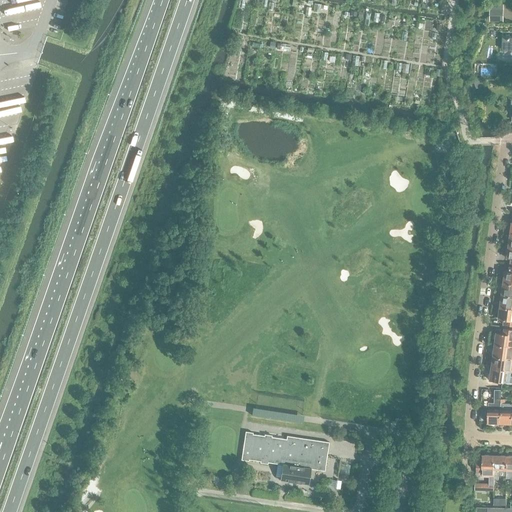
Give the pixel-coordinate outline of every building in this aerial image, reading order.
[(503,4),(490,4),(490,22),(504,22),(503,4)] [(511,38),(503,38),(503,50),(511,50),(511,38)] [(475,63),(475,75),(497,75),(497,68),(483,67),(483,64),(475,63)] [(473,81),(477,89),(484,86),(481,78),(473,81)] [(511,266),(510,266),(509,272),(505,271),(503,283),(511,284),(511,266)] [(511,284),(503,283),(502,295),(511,296),(511,284)] [(500,307),(511,308),(511,296),(502,295),(500,307)] [(511,308),(500,307),(499,319),(505,320),(504,325),(511,325),(511,308)] [(497,332),(495,344),(511,346),(511,329),(504,328),(504,333),(497,332)] [(511,359),(511,346),(495,344),(493,356),(511,359)] [(511,371),(511,359),(493,356),(492,368),(506,370),(511,371)] [(510,383),(511,371),(506,370),(492,368),(490,380),(510,383)] [(501,399),(502,390),(495,389),(494,399),(497,399),(497,403),(488,403),(488,409),(488,410),(488,418),(488,423),(500,423),(500,409),(501,404),(500,404),(501,399)] [(511,415),(511,409),(500,409),(500,423),(511,424),(511,415)] [(234,426),(235,419),(220,416),(219,417),(219,423),(218,425),(234,427),(234,426)] [(268,462),(280,464),(281,453),(284,453),(286,439),(272,436),(272,435),(264,434),(264,435),(253,434),(253,432),(245,431),(241,460),(248,461),(249,459),(260,461),(260,462),(267,464),(268,462)] [(281,453),(280,464),(282,464),(280,480),(308,484),(311,469),(325,471),(329,442),(287,435),(286,439),(284,453),(281,453)] [(476,474),(494,474),(495,455),(483,455),(483,461),(477,461),(476,474)] [(494,479),(494,480),(498,480),(499,476),(506,476),(506,470),(507,456),(495,455),(494,474),(494,479)] [(494,480),(494,479),(490,479),(490,483),(475,483),(475,490),(494,491),(494,480)]
